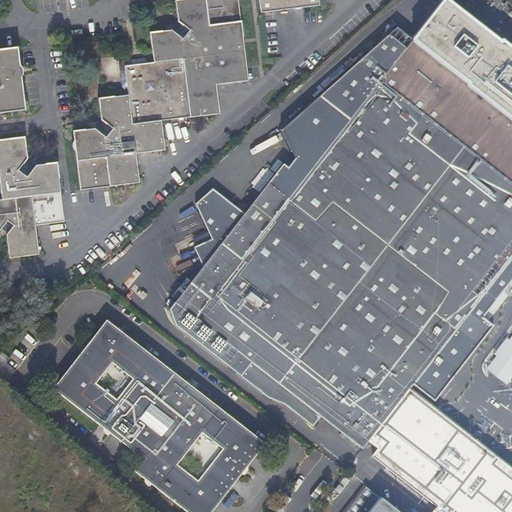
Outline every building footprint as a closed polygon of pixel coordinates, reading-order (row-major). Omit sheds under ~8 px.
[(217,84),(250,79),(248,65),(249,64),(240,0),(175,0),(179,21),(182,24),(174,32),(173,30),(151,33),(154,62),(181,59),(187,116),(221,113),(217,84)] [(261,0),(263,13),(302,8),(322,5),(322,3),(321,0),(261,0)] [(442,0),(411,41),(511,118),(511,52),(457,10),(457,11),(443,0),(442,0)] [(511,118),(411,41),(395,28),(317,97),(327,117),(331,124),(340,131),(305,175),(295,187),(286,199),(266,184),(174,303),(279,385),(271,396),(287,408),(293,401),(295,398),(362,449),(368,441),(377,448),(371,455),(443,511),(511,511),(511,469),(409,388),(412,384),(418,389),(434,387),(435,388),(437,388),(437,387),(437,385),(462,353),(463,353),(464,352),(464,350),(463,349),(461,341),(461,334),(502,280),(501,272),(499,270),(511,253),(511,118)] [(69,38),(81,37),(81,31),(81,29),(68,31),(69,38)] [(0,49),(0,112),(26,109),(21,77),(19,74),(18,67),(20,65),(17,47),(0,49)] [(125,66),(149,63),(148,61),(145,57),(119,60),(121,85),(125,90),(128,90),(125,66)] [(149,63),(125,66),(128,90),(129,95),(132,123),(163,119),(187,116),(181,59),(154,62),(149,63)] [(75,130),(82,188),(141,181),(137,152),(166,148),(163,119),(132,123),(129,95),(101,99),(103,119),(106,121),(114,128),(107,137),(99,130),(96,128),(75,130)] [(327,117),(285,172),(294,179),(300,171),(305,175),(340,131),(331,124),(327,117)] [(106,121),(99,130),(107,137),(114,128),(106,121)] [(11,259),(41,256),(37,227),(66,223),(59,163),(38,166),(35,168),(26,162),(28,159),(25,137),(0,140),(0,229),(2,226),(10,232),(8,235),(11,259)] [(263,182),(266,184),(269,181),(257,171),(252,177),(261,185),(263,182)] [(269,181),(266,184),(286,199),(295,187),(275,172),(269,181)] [(224,197),(237,199),(239,186),(226,184),(224,197)] [(179,218),(191,215),(189,208),(177,212),(179,218)] [(511,253),(499,270),(501,272),(502,280),(461,334),(461,341),(486,310),(503,289),(511,276),(511,253)] [(511,295),(503,289),(486,310),(511,329),(481,368),(511,391),(511,295)] [(136,472),(186,511),(212,511),(266,445),(108,322),(55,389),(145,460),(136,472)] [(398,511),(363,484),(341,511),(398,511)]
